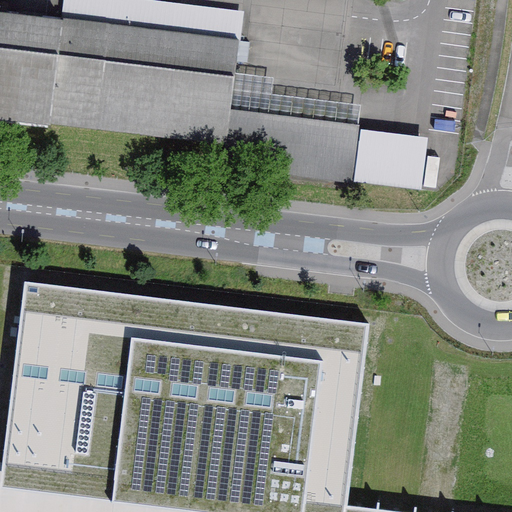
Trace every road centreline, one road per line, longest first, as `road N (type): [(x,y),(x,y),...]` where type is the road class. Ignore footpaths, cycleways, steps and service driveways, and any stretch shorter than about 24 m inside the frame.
road 1 (secondary): [(0,205),(230,233)]
road 2 (secondary): [(230,233),(332,264),(412,276),(445,292)]
road 3 (secondary): [(453,227),(230,233)]
